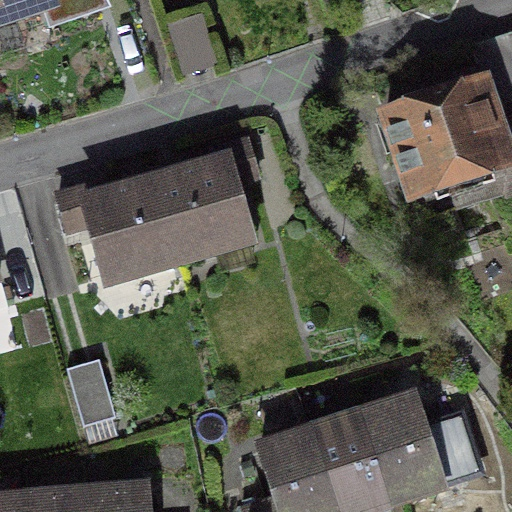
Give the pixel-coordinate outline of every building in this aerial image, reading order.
[(99,0),(0,0),(0,20),(53,4),(60,22),(103,7),(99,0)] [(201,11),(168,22),(185,72),(218,61),(201,11)] [(511,72),(489,80),(386,115),(415,201),(457,187),(463,206),(506,191),(508,197),(511,195),(511,72)] [(175,179),(157,184),(179,261),(251,239),(235,184),(256,178),(247,144),(213,154),(217,167),(175,179)] [(59,198),(69,232),(90,226),(106,281),(179,261),(157,184),(138,189),(96,201),(92,189),(59,198)] [(83,365),(67,370),(84,427),(116,418),(99,361),(83,365)] [(431,450),(415,400),(389,409),(363,417),(391,503),(443,485),(441,480),(473,469),(463,439),(431,450)] [(361,511),(391,503),(363,417),(338,425),(312,434),(337,511),(361,511)] [(337,511),(312,434),(287,442),(261,451),(277,500),(245,511),(337,511)] [(116,492),(85,495),(86,511),(148,511),(146,490),(116,492)] [(56,497),(26,500),(27,511),(86,511),(85,495),(56,497)] [(0,501),(0,511),(27,511),(26,500),(0,501)]
